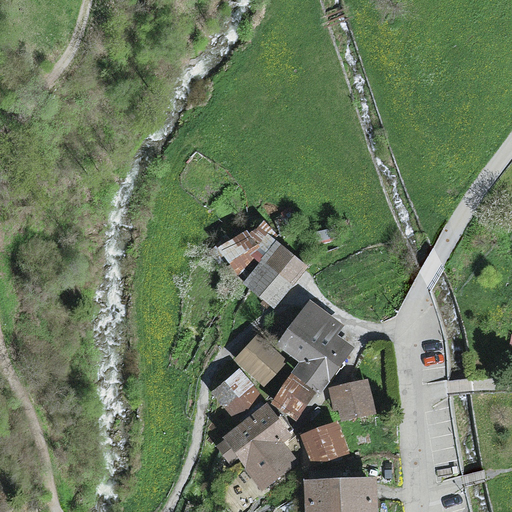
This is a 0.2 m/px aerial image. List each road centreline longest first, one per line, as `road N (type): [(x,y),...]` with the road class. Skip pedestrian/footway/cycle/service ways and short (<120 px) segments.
road 1 (residential): [(414,511),(402,336),(411,299),(511,147)]
road 2 (track): [(173,511),(197,450),(208,377),(247,325),(272,323),(299,293),(338,320),(402,336)]
road 3 (track): [(0,358),(56,511)]
road 4 (track): [(78,0),(54,58),(0,130)]
